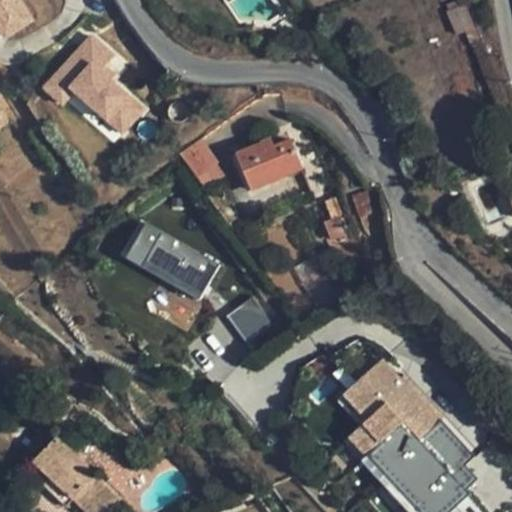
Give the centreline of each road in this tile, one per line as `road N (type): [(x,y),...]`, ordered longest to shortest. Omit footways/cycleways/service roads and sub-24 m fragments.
road 1 (unclassified): [(133,0),(155,39),(183,62),(301,74),(333,85),(365,116),(420,229)]
road 2 (residential): [(511,365),(414,272),(410,247),(420,229)]
road 3 (unclassified): [(420,229),(511,314)]
